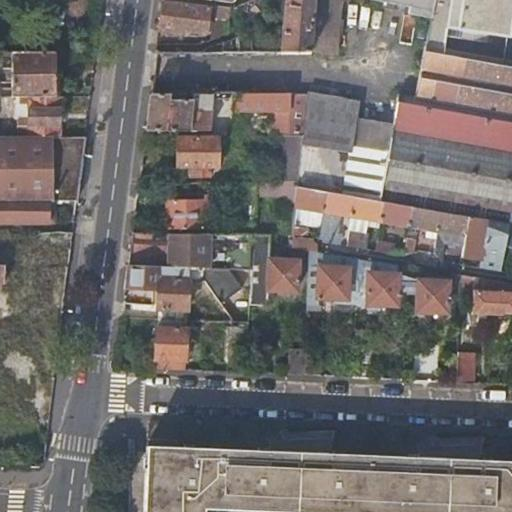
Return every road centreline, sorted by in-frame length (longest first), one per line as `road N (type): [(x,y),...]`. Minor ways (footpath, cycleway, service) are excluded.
road 1 (residential): [(511,410),(87,392)]
road 2 (secondary): [(87,392),(138,0)]
road 3 (secondary): [(68,511),(87,392)]
